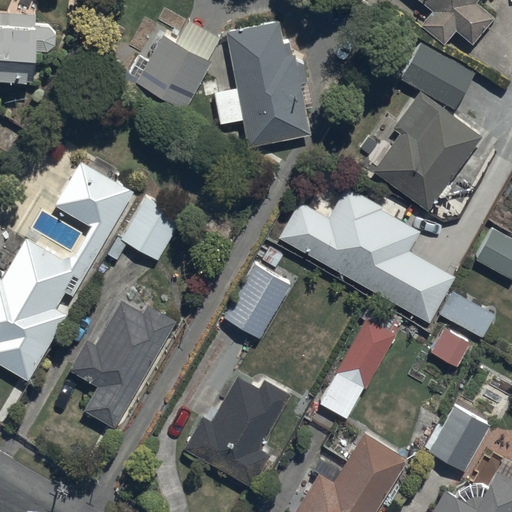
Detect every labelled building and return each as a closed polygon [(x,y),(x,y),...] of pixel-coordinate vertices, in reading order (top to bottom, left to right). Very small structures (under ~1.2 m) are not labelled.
[(0,83),(32,86),(35,12),(40,1),(38,0),(10,0),(7,10),(0,9),(0,83)] [(414,0),(421,5),(430,13),(419,26),(443,47),(455,33),(470,46),(493,19),(475,4),(478,0),(414,0)] [(219,32),(187,14),(175,35),(161,27),(133,76),(183,105),(211,56),(206,53),(219,32)] [(224,26),(235,81),(213,86),(219,117),(241,112),(247,141),(309,128),(303,102),(311,100),(301,53),(295,54),(293,47),(291,47),(288,35),(282,36),(277,14),(224,26)] [(453,110),(474,73),(421,44),(401,81),(453,110)] [(482,138),(419,92),(391,130),(398,135),(390,146),(381,139),(364,163),(374,171),(372,172),(428,212),(439,196),(443,199),(450,189),(447,186),(482,138)] [(0,366),(29,383),(67,316),(55,309),(65,293),(73,298),(132,193),(79,163),(53,208),(89,229),(73,256),(59,260),(25,240),(0,281),(0,366)] [(324,215),(294,199),(274,236),(428,318),(452,272),(407,248),(417,230),(377,209),(379,204),(341,184),(324,215)] [(180,221),(143,198),(120,239),(158,261),(180,221)] [(511,280),(511,240),(491,229),(474,261),(511,280)] [(254,264),(222,317),(258,339),(290,286),(254,264)] [(493,316),(447,292),(436,313),(481,337),(493,316)] [(364,322),(341,361),(315,404),(342,420),(361,388),(364,390),(395,337),(393,335),(402,320),(369,301),(359,319),(364,322)] [(140,315),(120,302),(92,345),(87,342),(70,369),(98,387),(84,411),(112,428),(176,325),(145,306),(140,315)] [(443,328),(429,351),(455,367),(469,344),(443,328)] [(199,417),(181,448),(252,489),(269,458),(257,451),(288,397),(263,382),(259,390),(239,378),(212,425),(199,417)] [(489,426),(452,405),(441,426),(437,424),(423,449),(464,472),(489,426)] [(376,511),(408,462),(363,433),(332,483),(330,482),(318,475),(294,511),(376,511)] [(443,491),(429,511),(511,511),(511,464),(503,460),(482,498),(481,498),(480,498),(480,497),(479,497),(478,497),(477,497),(476,497),(475,497),(474,497),(473,497),(473,498),(472,498),(471,498),(470,499),(469,499),(469,500),(468,500),(468,501),(467,501),(467,502),(466,502),(466,503),(465,504),(465,505),(465,506),(443,491)]
